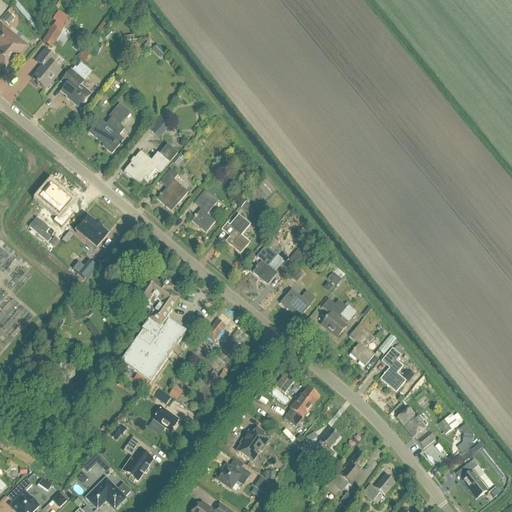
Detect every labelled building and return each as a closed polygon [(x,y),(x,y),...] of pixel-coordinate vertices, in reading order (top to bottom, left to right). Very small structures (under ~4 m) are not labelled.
[(67,20),(57,14),(52,22),(62,28),(67,20)] [(14,20),(8,15),(3,22),(8,27),(14,20)] [(25,48),(1,28),(0,29),(0,68),(5,72),(25,48)] [(9,32),(26,46),(29,42),(12,28),(9,32)] [(51,51),(61,34),(51,28),(41,44),(51,51)] [(127,49),(135,48),(134,37),(125,39),(127,49)] [(159,61),(165,55),(157,47),(151,52),(159,61)] [(45,92),(60,73),(52,66),(55,61),(45,52),(35,63),(43,69),(32,81),(36,85),(38,87),(38,86),(45,92)] [(82,84),(71,74),(72,73),(71,72),(61,84),(66,88),(61,94),(71,102),(70,102),(79,110),(90,96),(80,88),(84,83),(83,83),(82,84)] [(119,127),(125,120),(115,111),(108,119),(111,121),(106,127),(99,121),(88,135),(100,145),(103,142),(106,144),(102,148),(112,156),(124,142),(119,138),(125,131),(119,127)] [(158,140),(170,127),(159,118),(148,131),(158,140)] [(160,176),(177,155),(167,147),(159,157),(157,155),(151,163),(140,154),(124,174),(139,187),(146,178),(148,180),(155,171),(160,176)] [(166,190),(173,182),(177,177),(171,171),(159,184),(166,190)] [(173,182),(166,190),(161,197),(160,196),(159,197),(160,198),(157,202),(171,214),(181,203),(187,195),(179,187),(173,182)] [(58,217),(53,223),(61,230),(74,215),(66,209),(70,204),(62,197),(63,197),(58,194),(50,187),(38,201),(58,217)] [(214,209),(218,204),(205,193),(194,206),(201,211),(195,218),(194,217),(193,218),(194,219),(191,223),(205,235),(215,224),(206,217),(213,209),(214,209)] [(249,217),(254,211),(245,203),(240,210),(249,217)] [(242,224),(248,229),(250,227),(244,222),(246,220),(240,216),(229,228),(235,233),(242,224)] [(107,238),(108,237),(107,237),(101,232),(101,231),(101,230),(95,226),(95,225),(94,226),(88,221),(87,220),(87,221),(76,234),(75,235),(76,235),(95,252),(96,252),(96,251),(107,238)] [(241,238),(248,229),(242,224),(235,233),(230,239),(229,238),(228,239),(229,240),(225,244),(240,256),(250,245),(241,238)] [(70,243),(65,239),(61,243),(66,247),(70,243)] [(58,245),(53,241),(49,245),(54,250),(58,245)] [(297,268),(311,252),(302,245),(289,261),(297,268)] [(277,258),(266,249),(257,259),(262,264),(257,270),(256,269),(255,270),(256,271),(253,275),(267,287),(277,276),(268,268),(277,258)] [(78,265),(73,272),(84,282),(95,269),(89,264),(84,270),(78,265)] [(335,288),(341,282),(345,277),(335,269),(331,273),(333,274),(327,281),(335,288)] [(294,285),(302,276),(297,271),(289,280),(294,285)] [(156,314),(166,321),(179,303),(170,296),(172,293),(161,285),(159,288),(149,282),(134,304),(134,309),(139,312),(143,311),(153,318),(156,314)] [(301,300),(292,292),(280,305),(298,321),(310,307),(315,301),(307,294),(301,300)] [(336,308),(332,305),(329,302),(322,310),(325,313),(329,317),(326,321),(325,320),(324,322),(325,322),(321,327),(336,340),(346,328),(336,320),(339,316),(340,317),(343,314),(347,310),(340,304),(336,308)] [(186,335),(166,321),(156,314),(153,318),(120,364),(137,376),(147,383),(150,385),(186,335)] [(217,321),(208,333),(204,338),(213,345),(217,340),(226,328),(217,321)] [(374,357),(365,350),(374,340),(359,327),(349,339),(358,347),(354,351),(353,350),(353,352),(350,356),(364,369),(374,357)] [(382,356),(395,342),(389,337),(377,351),(382,356)] [(401,352),(395,348),(392,351),(381,364),(389,371),(384,376),(383,377),(384,377),(379,382),(395,395),(405,384),(395,375),(398,371),(399,373),(402,369),(396,364),(400,358),(397,356),(401,352)] [(288,413),(290,415),(286,419),(274,410),(265,421),(282,434),(290,424),(297,429),(301,424),(304,426),(305,426),(304,425),(322,403),(323,403),(306,390),(307,391),(302,397),(298,394),(293,401),(297,404),(289,413),(288,413)] [(159,392),(154,399),(165,407),(170,400),(159,392)] [(172,392),(169,396),(177,401),(180,397),(172,392)] [(153,422),(149,429),(159,436),(164,430),(170,435),(179,422),(162,410),(153,422)] [(423,450),(433,442),(408,411),(396,420),(416,445),(417,444),(423,450)] [(453,420),(450,417),(437,427),(444,437),(458,426),(457,425),(460,423),(456,417),(453,420)] [(126,431),(118,426),(114,432),(122,437),(126,431)] [(471,447),(472,437),(465,427),(460,431),(463,436),(462,446),(457,449),(462,454),(471,447)] [(271,440),(257,431),(259,433),(255,438),(249,434),(244,441),(245,442),(237,454),(251,464),(264,445),(267,447),(271,440)] [(326,466),(334,456),(329,452),(339,439),(330,432),(314,451),(318,455),(316,457),(326,466)] [(141,475),(142,476),(146,469),(145,469),(151,461),(146,458),(150,452),(131,438),(126,446),(135,452),(121,472),(136,483),(141,475)] [(304,443),(301,448),(305,451),(309,447),(304,443)] [(469,453),(460,460),(464,465),(473,457),(469,453)] [(353,487),(360,478),(356,474),(366,463),(357,454),(339,475),(349,484),(353,487)] [(476,502),(487,493),(478,481),(484,477),(478,469),(478,468),(473,462),(464,469),(469,476),(460,482),(476,502)] [(87,474),(92,470),(86,464),(82,469),(87,474)] [(107,464),(101,470),(105,474),(111,469),(110,469),(111,468),(107,464)] [(237,475),(226,467),(218,478),(219,484),(231,492),(236,484),(243,488),(250,476),(241,470),(237,475)] [(274,482),(274,474),(264,473),(263,481),(274,482)] [(339,475),(331,485),(341,494),(349,484),(339,475)] [(384,498),(394,486),(384,478),(374,490),(370,487),(362,496),(372,504),(380,495),(384,498)] [(112,486),(116,490),(122,484),(118,480),(112,486)] [(270,487),(261,480),(255,489),(264,496),(270,487)] [(12,511),(35,511),(39,509),(25,495),(32,488),(26,481),(7,500),(13,506),(13,511),(12,511)] [(46,494),(51,487),(40,481),(36,488),(46,494)] [(117,492),(106,481),(86,500),(97,511),(106,503),(114,511),(125,501),(124,499),(130,494),(123,487),(117,492)] [(58,510),(66,503),(59,495),(51,503),(58,510)] [(50,503),(40,511),(52,511),(56,509),(50,503)]
